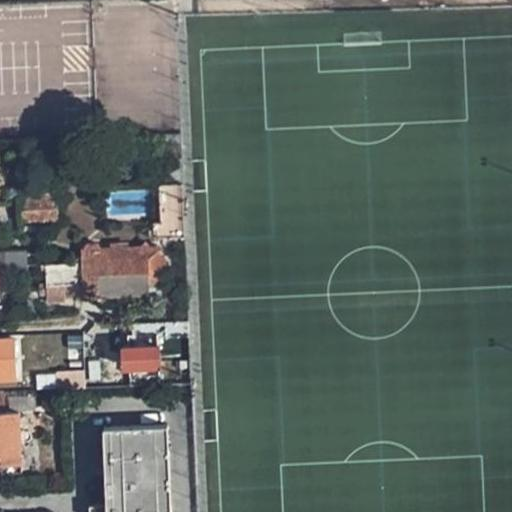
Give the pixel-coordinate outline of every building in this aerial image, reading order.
[(163,245),(187,245),(185,188),(160,189),(163,245)] [(22,220),(59,219),(58,200),(21,202),(22,220)] [(0,284),(5,284),(5,265),(8,265),(30,264),(28,247),(8,248),(0,248),(0,284)] [(159,247),(99,248),(100,260),(83,261),(45,263),(45,283),(84,282),(84,286),(99,285),(100,296),(160,295),(159,247)] [(132,373),(162,371),(162,358),(161,347),(161,334),(191,333),(190,318),(159,319),(133,320),(134,332),(130,332),(132,373)] [(0,339),(0,378),(20,378),(17,339),(0,339)] [(88,386),(87,368),(58,368),(58,387),(88,386)] [(0,390),(0,462),(23,462),(21,410),(5,411),(3,390),(0,390)] [(116,511),(113,422),(106,422),(109,511),(116,511)] [(113,422),(116,511),(172,511),(169,422),(113,422)]
